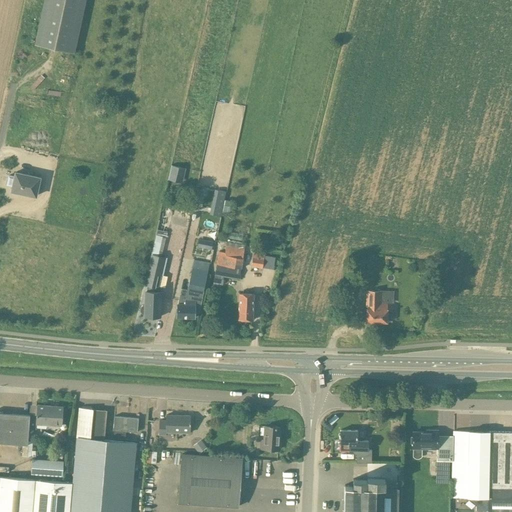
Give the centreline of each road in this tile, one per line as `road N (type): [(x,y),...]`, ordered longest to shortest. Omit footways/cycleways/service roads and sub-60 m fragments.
road 1 (unclassified): [(305,401),(0,381)]
road 2 (secondary): [(511,361),(313,357)]
road 3 (unclassified): [(511,406),(319,402)]
road 4 (secondary): [(323,371),(511,375)]
road 5 (secondary): [(141,357),(0,343)]
